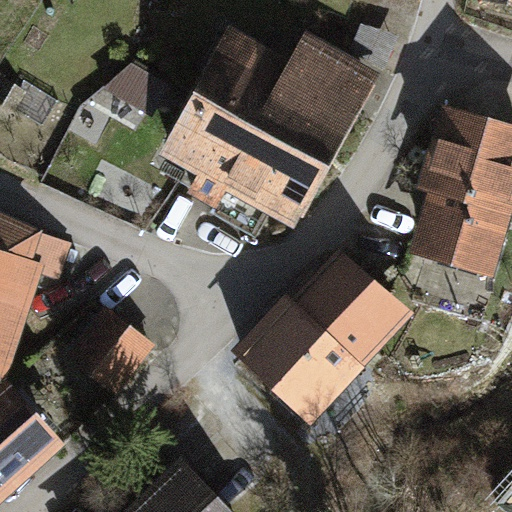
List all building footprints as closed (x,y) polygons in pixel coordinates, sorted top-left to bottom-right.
[(233,40),(203,95),(324,156),(367,77),(306,41),(288,71),(233,40)] [(152,116),(171,84),(133,62),(104,87),(152,116)] [(203,95),(174,150),(209,170),(202,183),(221,193),(212,210),(257,235),(273,206),(290,217),(324,156),(203,95)] [(511,174),(511,131),(452,114),(431,186),(455,193),(437,254),(485,268),(511,174)] [(58,277),(69,244),(43,235),(0,215),(0,347),(26,267),(58,277)] [(275,320),(245,354),(311,414),(361,361),(348,349),(380,313),(344,280),(307,320),(292,307),(278,322),(275,320)] [(109,317),(77,357),(112,385),(144,344),(109,317)] [(0,482),(50,439),(11,395),(0,405),(0,482)] [(222,511),(184,472),(141,511),(222,511)] [(511,511),(511,488),(498,503),(508,511),(511,511)]
